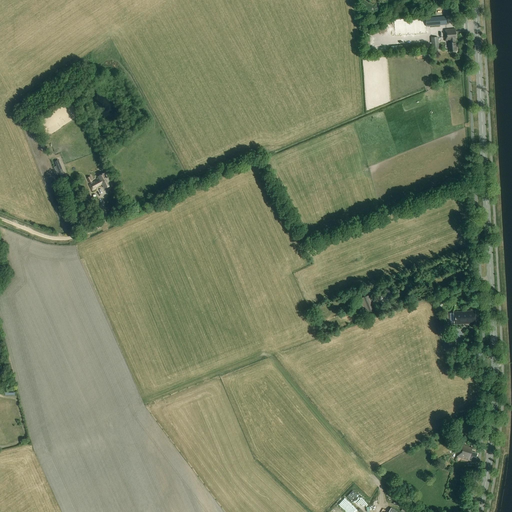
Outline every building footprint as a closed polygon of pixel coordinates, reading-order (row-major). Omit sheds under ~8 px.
[(425,18),(426,27),(447,25),(446,16),(425,18)] [(456,50),(457,50),(457,47),(456,47),(455,40),(456,39),(456,29),(445,29),(446,41),(451,40),(451,43),(450,43),(450,51),(456,51),(456,50)] [(432,49),(439,49),(438,37),(431,38),(432,49)] [(59,161),(55,162),(61,180),(65,178),(59,161)] [(99,180),(93,183),(92,181),(93,181),(91,177),(87,178),(90,183),(90,182),(91,184),(89,184),(92,191),(96,189),(95,187),(101,184),(104,188),(112,184),(106,172),(97,176),(99,180)] [(361,298),(366,310),(365,311),(367,315),(373,312),(371,307),(373,306),(369,295),(361,298)] [(454,325),(476,323),(475,310),(453,312),(454,325)] [(475,462),(477,454),(471,452),(472,448),(461,445),(457,457),(475,462)] [(354,501),(359,494),(354,490),(348,496),(354,501)]
